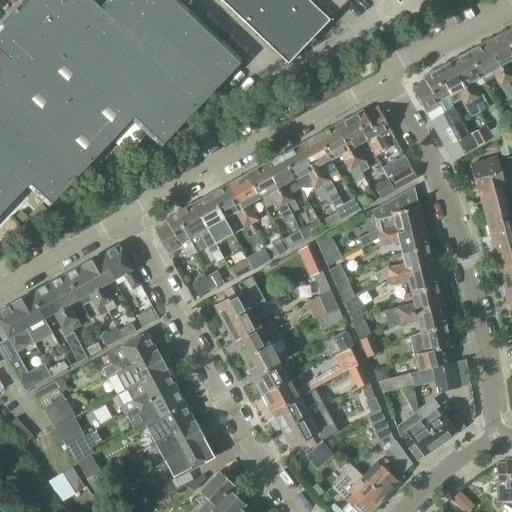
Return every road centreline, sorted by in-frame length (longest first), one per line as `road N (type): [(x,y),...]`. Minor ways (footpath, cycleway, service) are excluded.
road 1 (residential): [(495,436),(476,318),(434,171),(379,81)]
road 2 (residential): [(123,218),(296,511)]
road 3 (residential): [(123,218),(379,81)]
road 4 (residential): [(379,81),(511,8)]
road 5 (residential): [(0,285),(123,218)]
road 6 (residential): [(403,511),(453,462),(495,436)]
